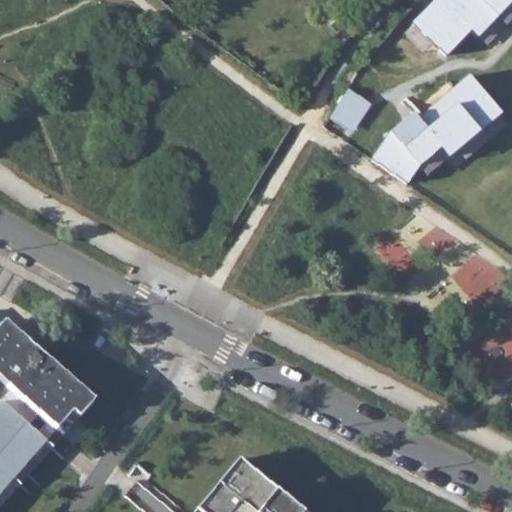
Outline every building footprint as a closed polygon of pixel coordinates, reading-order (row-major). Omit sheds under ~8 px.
[(511,1),(511,0),(435,0),(411,25),(447,58),(469,32),(475,39),(511,1)] [(499,115),(467,76),(414,119),(410,115),(382,136),(369,163),(408,185),(419,169),(438,152),(447,161),(499,115)] [(368,104),(347,91),(328,124),(349,136),(368,104)] [(77,419),(93,400),(3,322),(0,324),(0,382),(55,431),(71,413),(77,419)] [(0,405),(10,414),(50,449),(77,419),(71,413),(55,431),(0,382),(0,405)] [(0,506),(50,449),(10,414),(0,425),(0,506)] [(300,511),(237,460),(194,511),(300,511)]
